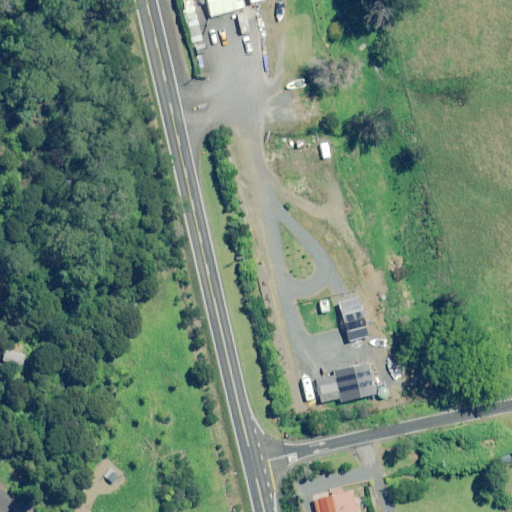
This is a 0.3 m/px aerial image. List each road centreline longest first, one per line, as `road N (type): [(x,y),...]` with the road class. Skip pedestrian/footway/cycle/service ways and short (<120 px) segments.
road 1 (primary): [(144,0),(253,462)]
road 2 (residential): [(253,462),(511,407)]
